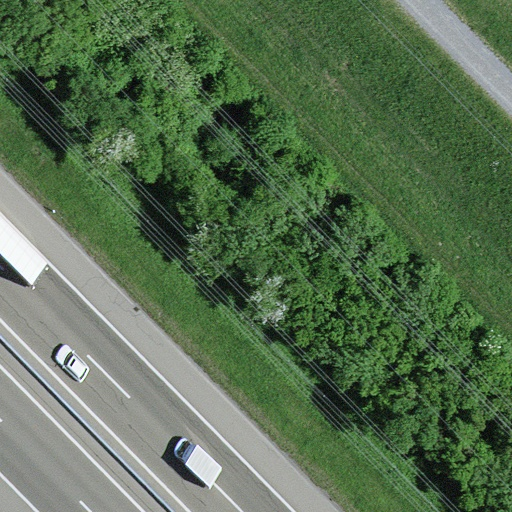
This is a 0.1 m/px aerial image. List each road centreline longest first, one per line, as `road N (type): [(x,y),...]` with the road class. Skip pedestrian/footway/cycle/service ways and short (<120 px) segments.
road 1 (motorway): [(243,511),(0,264)]
road 2 (track): [(419,0),(511,93)]
road 3 (motorway): [(0,421),(88,511)]
